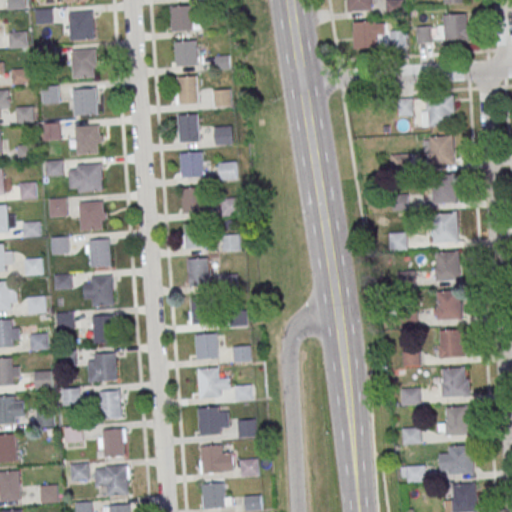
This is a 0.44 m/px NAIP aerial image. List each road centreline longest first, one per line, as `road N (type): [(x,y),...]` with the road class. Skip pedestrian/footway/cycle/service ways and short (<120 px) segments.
road 1 (residential): [(167,511),(131,0)]
road 2 (residential): [(511,491),(486,70)]
road 3 (secondary): [(343,361),(289,0)]
road 4 (residential): [(302,84),(506,68)]
road 5 (secondary): [(357,511),(343,361)]
